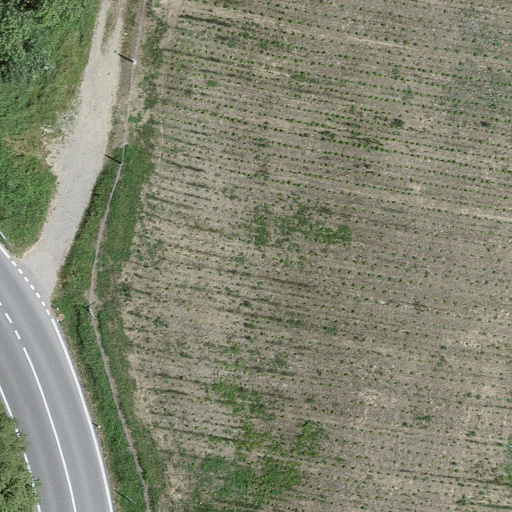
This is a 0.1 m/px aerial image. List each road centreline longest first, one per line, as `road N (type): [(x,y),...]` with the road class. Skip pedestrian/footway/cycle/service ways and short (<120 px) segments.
road 1 (track): [(3,314),(52,268),(83,201),(115,0)]
road 2 (secondary): [(0,308),(76,511)]
